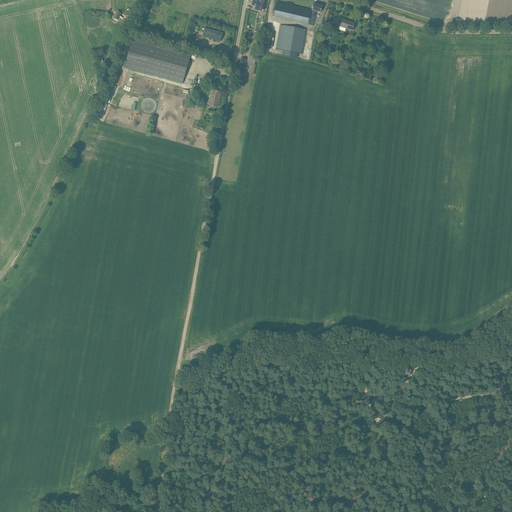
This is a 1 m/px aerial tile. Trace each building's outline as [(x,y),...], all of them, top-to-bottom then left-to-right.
[(252,0),(251,5),(255,6),(254,10),(260,11),(260,9),(261,6),(265,7),(266,1),(260,0),(252,0)] [(287,4),(275,2),(273,15),(308,23),(311,10),(291,5),(291,3),(287,2),(287,4)] [(322,6),(314,3),(312,8),(311,10),(313,11),(312,14),(315,15),(316,12),(320,13),(322,6)] [(355,24),(342,20),(341,24),(340,27),(352,31),(353,28),(355,24)] [(306,30),(280,25),(279,31),(282,32),(279,50),(301,54),(306,30)] [(222,33),(204,28),(202,37),(220,41),(222,33)] [(206,88),(214,60),(139,40),(131,68),(132,67),(206,87),(206,88)] [(116,86),(111,84),(105,98),(110,100),(116,86)] [(221,92),(213,90),(209,105),(210,106),(210,107),(210,108),(214,109),(215,109),(215,107),(217,108),(221,92)]
